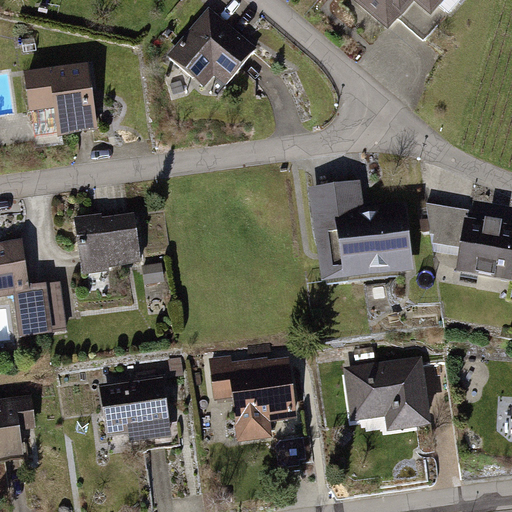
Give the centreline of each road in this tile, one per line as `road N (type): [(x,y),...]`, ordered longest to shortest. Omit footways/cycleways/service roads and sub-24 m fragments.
road 1 (residential): [(0,186),(343,139),(379,126)]
road 2 (residential): [(262,0),(370,95),(379,126)]
road 3 (residential): [(511,183),(379,126)]
